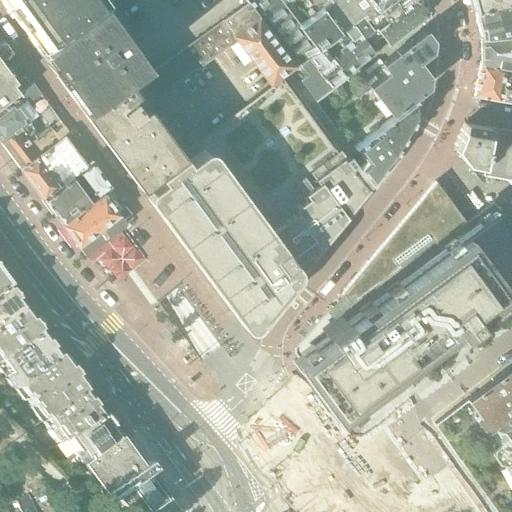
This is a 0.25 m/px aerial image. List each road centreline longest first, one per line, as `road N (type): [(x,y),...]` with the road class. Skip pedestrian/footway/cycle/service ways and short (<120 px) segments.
road 1 (residential): [(275,357),(253,348),(232,324),(0,18)]
road 2 (residential): [(275,357),(281,327),(408,176),(448,109)]
road 3 (secondary): [(286,455),(175,379),(52,277)]
road 4 (secondary): [(52,277),(148,424),(226,503)]
road 5 (residential): [(453,511),(450,486),(406,422),(511,342)]
